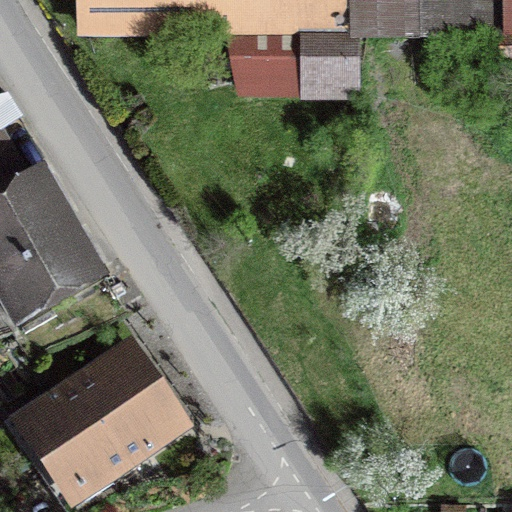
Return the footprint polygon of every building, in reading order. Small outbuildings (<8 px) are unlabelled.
[(82,0),(83,43),(342,39),(341,0),(82,0)] [(505,0),(420,0),(422,36),(507,33),(505,0)] [(0,207),(20,198),(0,158),(0,207)] [(93,290),(42,185),(20,198),(0,207),(0,319),(7,333),(93,290)] [(74,511),(169,446),(108,359),(0,434),(0,452),(41,511),(74,511)]
